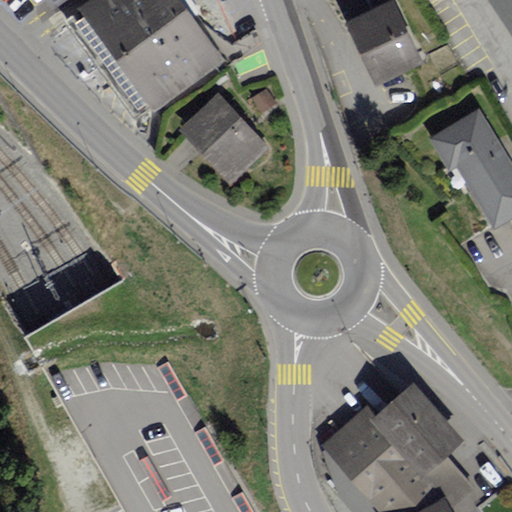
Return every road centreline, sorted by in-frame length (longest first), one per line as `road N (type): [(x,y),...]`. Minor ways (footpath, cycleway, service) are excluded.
road 1 (secondary): [(0,37),(174,201)]
road 2 (tertiary): [(501,424),(364,258)]
road 3 (unclassified): [(303,319),(293,377),(294,456),(310,511)]
road 4 (tertiary): [(341,316),(388,339),(501,424)]
road 5 (secondary): [(174,201),(278,301)]
road 6 (secondary): [(361,251),(353,204),(316,120)]
road 7 (secondary): [(316,120),(276,0)]
road 8 (secondary): [(290,233),(219,226),(174,201)]
